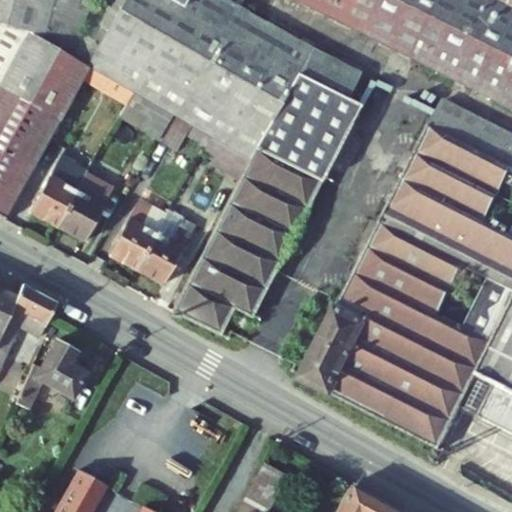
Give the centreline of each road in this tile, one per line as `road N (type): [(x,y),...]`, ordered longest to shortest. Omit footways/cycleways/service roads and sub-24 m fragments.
road 1 (tertiary): [(0,246),(468,511)]
road 2 (unknown): [(266,397),(422,97)]
